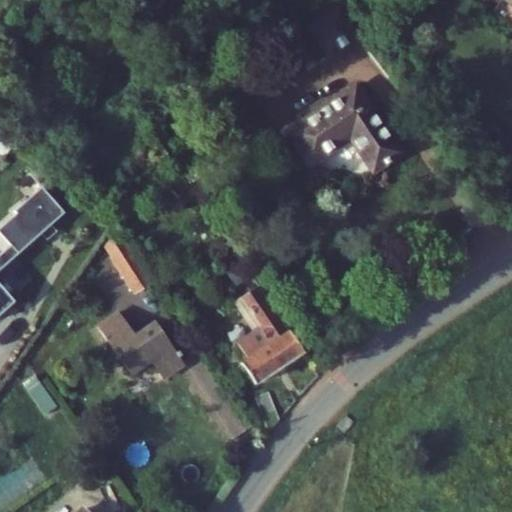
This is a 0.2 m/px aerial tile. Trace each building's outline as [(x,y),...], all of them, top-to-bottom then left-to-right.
[(322,0),(299,15),(319,43),(346,24),(328,0),(322,0)] [(511,0),(480,0),(508,24),(511,19),(511,0)] [(269,122),(292,157),(334,129),(358,163),(386,144),(339,75),(269,122)] [(0,285),(55,200),(27,182),(9,211),(14,214),(0,236),(0,336),(5,340),(25,310),(0,293),(0,285)] [(99,236),(130,285),(144,275),(110,220),(99,236)] [(254,336),(247,340),(269,371),(298,352),(251,285),(230,299),(254,336)] [(87,319),(117,368),(138,354),(150,372),(172,358),(147,316),(126,330),(111,305),(87,319)] [(227,354),(248,386),(269,371),(247,340),(227,354)] [(15,387),(35,419),(46,411),(26,381),(15,387)]
